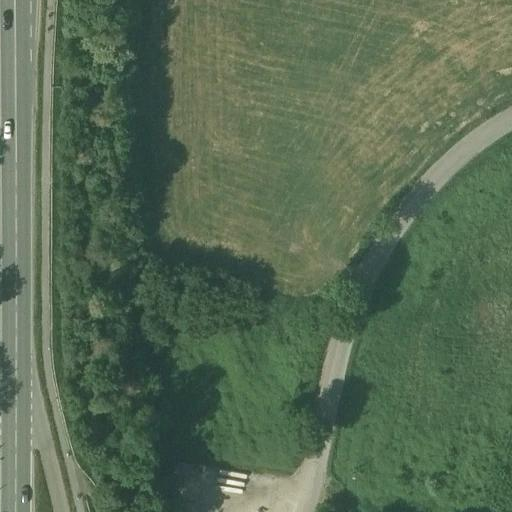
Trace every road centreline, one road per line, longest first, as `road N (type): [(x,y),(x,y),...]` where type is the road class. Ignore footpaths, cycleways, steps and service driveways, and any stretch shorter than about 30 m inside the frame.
road 1 (primary): [(13,511),(15,0)]
road 2 (unclassified): [(511,120),(445,169),(372,270),(335,370),(303,511)]
